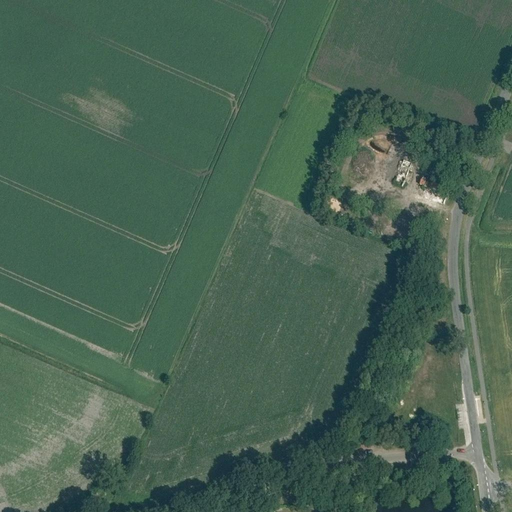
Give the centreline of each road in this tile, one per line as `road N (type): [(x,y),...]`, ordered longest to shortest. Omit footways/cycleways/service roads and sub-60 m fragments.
road 1 (tertiary): [(511,89),(453,225),(448,257),(476,451)]
road 2 (unclassified): [(476,451),(363,458),(158,511)]
